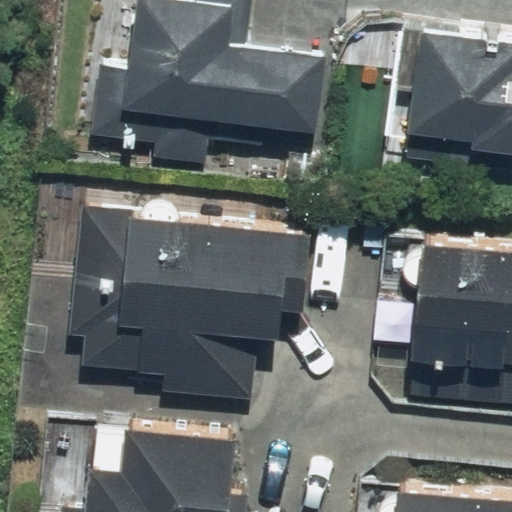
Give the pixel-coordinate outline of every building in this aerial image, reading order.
[(261,0),(150,0),(148,54),(107,52),(102,129),(165,133),(164,153),(218,157),(220,131),(280,135),(282,113),(337,117),(342,34),(260,29),(261,0)] [(511,19),(438,10),(420,146),(511,158),(511,157),(511,19)] [(325,208),(60,182),(51,271),(85,275),(80,324),(100,326),(97,349),(155,354),(153,377),(263,388),(270,323),(297,325),(301,277),(318,278),(325,208)] [(511,226),(433,221),(422,388),(511,393),(511,226)] [(268,511),(270,499),(250,498),(256,414),(144,407),(141,450),(103,447),(99,494),(73,492),(71,511),(268,511)] [(511,511),(511,477),(405,470),(402,511),(511,511)]
